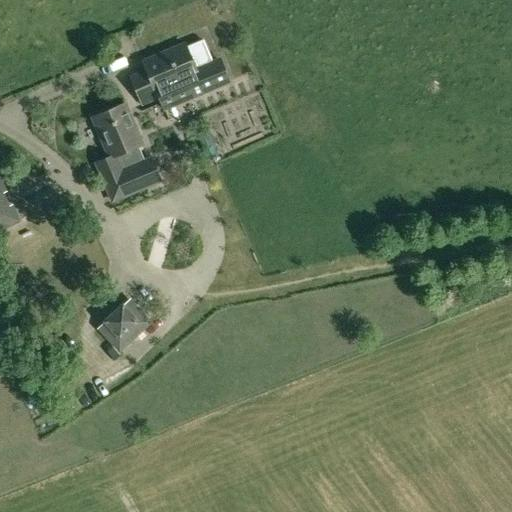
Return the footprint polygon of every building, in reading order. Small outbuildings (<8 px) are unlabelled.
[(186,46),(185,44),(144,61),(147,70),(132,77),(143,103),(159,96),(166,111),(232,82),(221,58),(212,62),(203,39),(186,46)] [(125,103),(93,117),(110,157),(97,163),(113,201),(162,180),(152,158),(145,161),(138,146),(143,144),(125,103)] [(198,239),(210,281),(299,254),(283,204),(256,213),(244,173),(175,194),(189,242),(198,239)] [(0,229),(20,220),(12,206),(5,209),(0,199),(0,194),(5,191),(0,180),(0,229)] [(228,326),(240,355),(355,306),(339,269),(272,297),(275,306),(228,326)] [(129,300),(99,327),(120,349),(149,322),(129,300)] [(251,385),(369,343),(357,311),(240,353),(251,385)]
